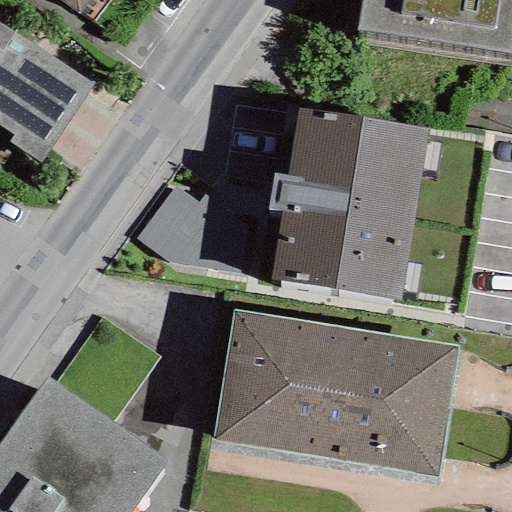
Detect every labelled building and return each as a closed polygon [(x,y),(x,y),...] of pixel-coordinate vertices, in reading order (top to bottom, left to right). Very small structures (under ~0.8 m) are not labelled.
[(511,0),(359,0),(357,20),(511,43),(511,39),(511,0)] [(91,78),(0,18),(0,119),(12,128),(3,140),(40,164),(52,146),(49,144),(91,78)] [(426,121),(295,101),(285,167),(273,165),(268,197),(279,199),(268,270),(399,291),(426,121)] [(245,223),(204,195),(197,200),(175,184),(135,238),(166,260),(237,271),(245,223)] [(457,341),(231,306),(211,435),(437,470),(457,341)] [(121,511),(165,449),(44,366),(0,428),(0,511),(121,511)]
